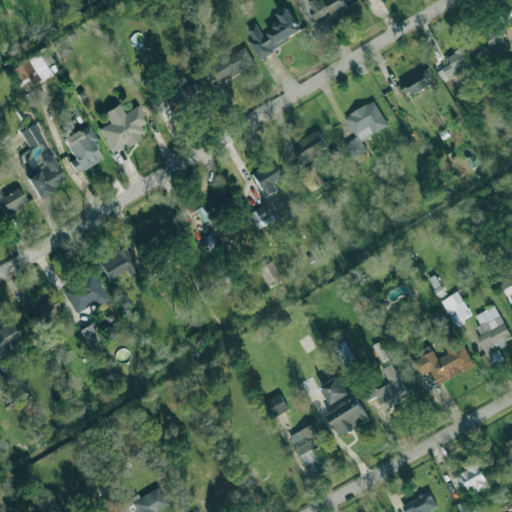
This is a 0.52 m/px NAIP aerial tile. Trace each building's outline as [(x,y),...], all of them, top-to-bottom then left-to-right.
[(313,0),(307,3),(314,18),(329,12),(332,17),(347,10),(342,0),(313,0)] [(300,30),(287,7),(276,13),(282,22),(262,33),(256,23),(246,28),(252,38),(249,40),(259,59),(286,43),(284,39),(300,30)] [(475,38),(486,58),(508,46),(496,26),(475,38)] [(72,52),(66,38),(52,45),(58,58),(72,52)] [(254,63),(246,47),(205,69),(213,84),(254,63)] [(475,69),(468,47),(447,54),(450,65),(442,67),(446,78),(475,69)] [(9,67),(20,90),(51,75),(46,65),(53,62),(47,49),(9,67)] [(202,92),(196,80),(187,84),(179,70),(164,78),(178,105),(202,92)] [(407,97),(431,82),(423,70),(399,84),(407,97)] [(168,106),(161,93),(150,98),(157,111),(168,106)] [(388,125),(374,100),(344,117),(355,137),(344,143),(352,158),(367,150),(362,140),(388,125)] [(98,128),(112,152),(142,135),(138,127),(146,122),(137,105),(123,113),(118,104),(104,111),(110,122),(98,128)] [(42,141),(34,124),(20,130),(28,148),(42,141)] [(73,158),(69,161),(75,173),(102,159),(93,142),(97,140),(88,124),(62,138),(73,158)] [(291,145),(302,164),(328,150),(317,131),(291,145)] [(66,180),(50,154),(41,160),(44,166),(26,177),(38,197),(66,180)] [(273,182),(281,178),(273,161),(251,171),(263,197),(277,190),(273,182)] [(323,184),(315,166),(299,174),(308,191),(323,184)] [(0,218),(28,203),(19,187),(0,197),(0,218)] [(195,208),(203,221),(228,206),(221,193),(195,208)] [(257,229),(279,218),(270,201),(248,212),(257,229)] [(217,245),(212,233),(202,237),(207,249),(217,245)] [(109,279),(125,269),(129,277),(139,271),(124,246),(98,261),(109,279)] [(281,280),(272,260),(258,266),(267,286),(281,280)] [(76,314),(107,297),(93,272),(62,288),(76,314)] [(120,310),(130,304),(117,283),(107,290),(120,310)] [(464,301),(457,304),(452,295),(441,301),(454,323),(471,313),(464,301)] [(25,311),(33,326),(55,315),(47,300),(25,311)] [(511,340),(494,305),(473,316),(483,334),(477,337),(486,354),(511,340)] [(0,347),(20,339),(13,322),(0,328),(0,347)] [(79,329),(87,345),(101,338),(93,322),(79,329)] [(474,366),(461,340),(456,342),(453,334),(441,340),(448,353),(436,359),(430,345),(418,351),(421,356),(411,361),(418,376),(431,370),(437,383),(474,366)] [(340,360),(351,357),(346,341),(335,345),(340,360)] [(382,368),(389,382),(373,390),(382,409),(408,396),(392,363),(382,368)] [(27,390),(18,375),(7,382),(16,397),(27,390)] [(349,394),(338,376),(320,386),(331,404),(349,394)] [(288,409),(280,393),(264,401),(272,417),(288,409)] [(338,436),(369,421),(358,398),(327,413),(338,436)] [(302,465),(317,460),(312,447),(325,443),(317,423),(290,433),(302,465)] [(489,487),(477,462),(465,467),(466,471),(452,478),(457,488),(466,484),(471,495),(489,487)] [(138,493),(129,498),(136,511),(154,511),(168,504),(158,486),(140,496),(138,493)] [(427,511),(437,508),(430,491),(402,503),(405,511),(427,511)]
